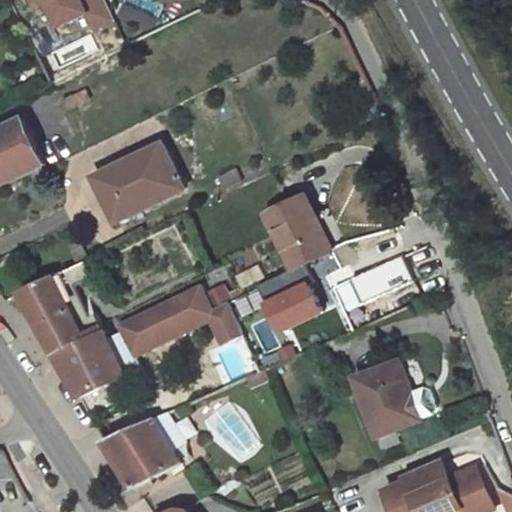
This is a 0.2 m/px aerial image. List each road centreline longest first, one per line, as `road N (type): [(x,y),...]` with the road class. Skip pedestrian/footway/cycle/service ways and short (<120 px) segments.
road 1 (unclassified): [(339,0),(454,250),(511,409)]
road 2 (primary): [(411,0),(511,175)]
